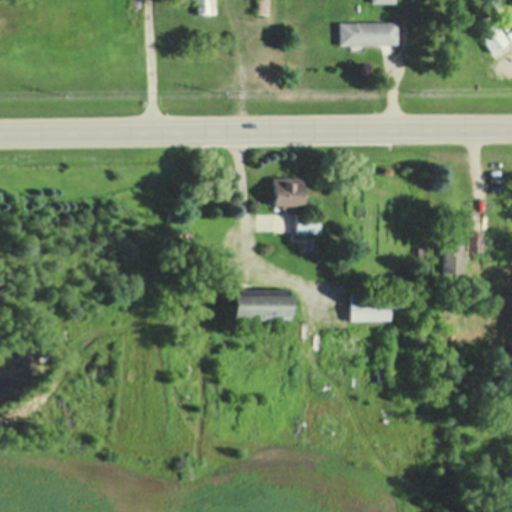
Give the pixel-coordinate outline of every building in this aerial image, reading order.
[(212,0),(212,11),(194,11),(194,2),(192,2),(192,0),(212,0)] [(265,0),(265,12),(255,11),(255,0),(265,0)] [(485,17),(474,26),(471,21),(482,12),(485,17)] [(507,38),(490,50),(476,29),(493,18),(507,38)] [(393,41),(335,42),(335,19),(393,19),(393,41)] [(293,202),(293,210),(284,210),(284,208),(280,208),(280,203),(271,203),(271,176),(300,176),(300,202),(293,202)] [(317,230),(293,230),(293,211),(317,211),(317,230)] [(473,227),(473,249),(465,249),(465,227),(473,227)] [(461,242),(460,271),(441,271),(442,242),(452,242),(452,236),(460,236),(460,242),(461,242)] [(285,285),(285,315),(228,315),(228,285),(285,285)] [(387,318),(347,319),(346,296),(411,295),(411,307),(387,307),(387,318)] [(384,379),(376,379),(376,365),(384,365),(384,379)]
